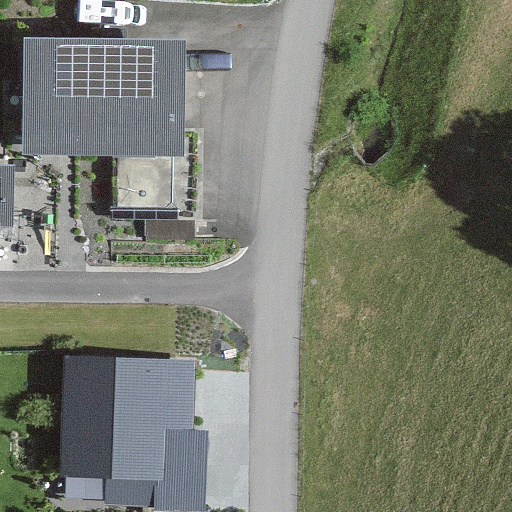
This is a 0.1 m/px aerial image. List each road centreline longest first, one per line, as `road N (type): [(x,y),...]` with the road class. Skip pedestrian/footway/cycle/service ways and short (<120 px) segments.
road 1 (residential): [(273,511),(283,197),(308,0)]
road 2 (track): [(278,287),(0,285)]
